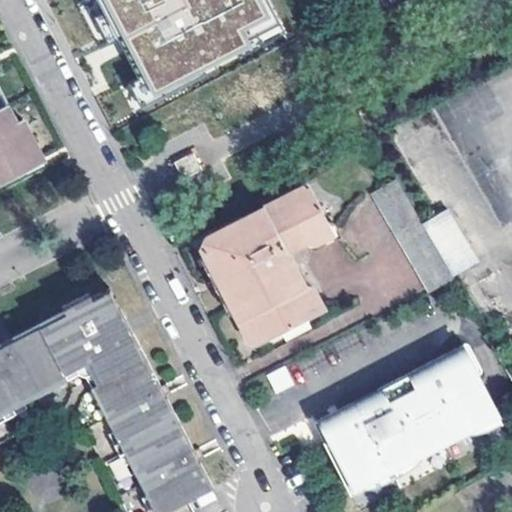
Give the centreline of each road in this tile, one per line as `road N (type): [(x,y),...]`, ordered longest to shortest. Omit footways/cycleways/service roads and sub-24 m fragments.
road 1 (residential): [(14,0),(254,456),(265,506)]
road 2 (unknown): [(211,378),(392,277),(381,243)]
road 3 (unknown): [(240,431),(442,326)]
